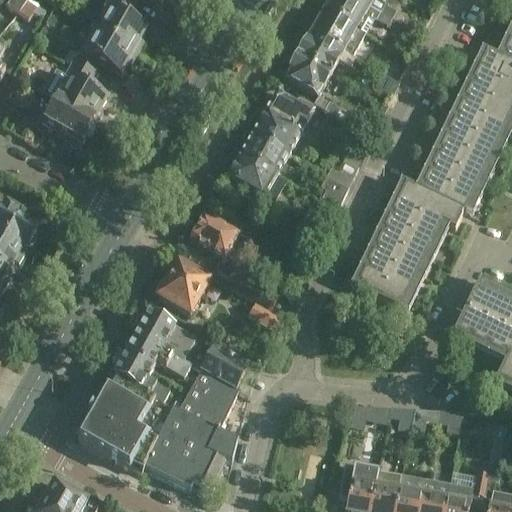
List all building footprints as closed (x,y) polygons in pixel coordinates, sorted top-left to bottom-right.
[(18,20),(30,2),(27,0),(16,0),(8,13),(18,20)] [(39,0),(39,1),(52,8),(56,0),(39,0)] [(126,23),(133,11),(112,0),(111,0),(105,11),(106,12),(101,22),(105,24),(97,37),(136,59),(143,47),(140,46),(147,35),(126,23)] [(112,0),(133,11),(139,0),(142,0),(160,10),(166,0),(169,0),(112,0)] [(387,33),(392,24),(370,11),(350,0),(331,0),(324,15),(357,34),(366,39),(372,28),(375,27),(387,33)] [(387,0),(350,0),(370,11),(392,24),(397,16),(383,8),(387,0)] [(28,27),(34,19),(41,24),(48,15),(30,2),(18,20),(28,27)] [(344,56),(357,34),(324,15),(311,37),(344,56)] [(121,80),(127,69),(130,70),(136,59),(97,37),(90,50),(86,48),(81,57),(79,56),(72,69),(93,81),(100,68),(121,80)] [(311,37),(298,60),(331,79),(339,66),(350,72),(355,63),(344,56),(311,37)] [(511,37),(500,63),(497,68),(483,62),(418,196),(416,200),(403,193),(355,293),(401,315),(443,229),(456,236),(464,218),(465,219),(511,122),(511,37)] [(359,56),(355,63),(368,71),(382,79),(388,70),(373,61),(372,63),(359,56)] [(331,79),(298,60),(284,85),(317,104),(331,79)] [(86,92),(93,81),(72,69),(65,81),(56,75),(43,98),(58,107),(94,127),(107,104),(86,92)] [(399,89),(382,79),(376,91),(393,100),(399,89)] [(26,89),(14,82),(2,103),(14,110),(26,89)] [(281,97),(279,98),(274,99),(274,101),(265,117),(302,139),(307,130),(316,115),(299,105),(297,108),(282,99),(281,97)] [(325,115),(336,122),(341,113),(329,106),(325,115)] [(79,153),(94,127),(58,107),(52,117),(46,114),(40,126),(69,143),(67,146),(79,153)] [(265,117),(253,139),(289,160),(301,139),(302,139),(265,117)] [(362,121),(360,124),(355,133),(373,143),(379,131),(362,121)] [(277,181),(289,160),(253,139),(240,160),(277,181)] [(277,181),(240,160),(228,182),(265,203),(277,181)] [(359,172),(345,164),(339,175),(331,171),(325,181),(348,195),(359,172)] [(338,216),(348,195),(325,181),(318,192),(324,195),(319,204),(338,216)] [(338,216),(319,204),(305,226),(327,239),(338,216)] [(0,239),(27,254),(39,233),(17,220),(20,215),(6,208),(5,209),(0,206),(0,239)] [(206,221),(199,233),(195,233),(191,240),(192,244),(191,246),(221,263),(214,277),(231,286),(253,248),(206,221)] [(19,269),(27,254),(0,239),(0,267),(11,274),(15,266),(19,269)] [(0,267),(0,298),(2,299),(10,284),(7,282),(11,274),(0,267)] [(156,297),(161,300),(159,303),(190,321),(210,287),(178,269),(167,288),(163,286),(156,297)] [(232,296),(254,308),(271,318),(279,306),(239,284),(232,296)] [(511,308),(476,291),(454,338),(511,365),(511,367),(502,387),(511,391),(511,308)] [(285,326),(271,318),(254,308),(246,322),(278,340),(285,326)] [(139,340),(185,366),(198,344),(177,332),(175,334),(150,320),(139,340)] [(127,361),(153,376),(158,368),(185,384),(193,370),(185,366),(139,340),(127,361)] [(200,374),(203,376),(237,396),(250,374),(213,353),(200,374)] [(153,376),(127,361),(115,382),(152,403),(169,412),(176,399),(149,383),(153,376)] [(232,468),(248,402),(237,396),(203,376),(178,418),(174,415),(158,447),(146,475),(191,497),(194,490),(198,492),(196,495),(198,500),(203,502),(208,501),(210,498),(211,499),(227,467),(232,468)] [(115,382),(108,394),(107,394),(97,412),(93,410),(88,419),(92,421),(78,445),(129,474),(130,474),(143,480),(146,475),(158,447),(174,415),(169,412),(152,403),(115,382)] [(349,431),(363,435),(367,417),(353,413),(349,431)] [(409,438),(413,415),(391,413),(389,426),(399,428),(398,436),(409,438)] [(436,429),(438,416),(413,415),(409,438),(422,440),(425,427),(436,429)] [(463,417),(461,417),(438,416),(436,429),(446,431),(446,436),(459,438),(463,417)] [(372,511),(379,476),(345,470),(339,503),(349,504),(347,511),(372,511)] [(474,493),(450,489),(445,511),(470,511),(473,501),(485,503),(489,481),(490,480),(487,479),(488,475),(480,474),(479,478),(477,477),(474,493)] [(396,511),(402,480),(379,476),(372,511),(396,511)] [(396,511),(420,511),(426,485),(402,480),(396,511)] [(511,511),(511,508),(511,500),(492,497),(493,488),(498,488),(499,483),(489,481),(485,503),(490,504),(488,511),(511,511)] [(445,511),(450,489),(426,485),(420,511),(445,511)] [(94,511),(55,489),(41,511),(94,511)]
